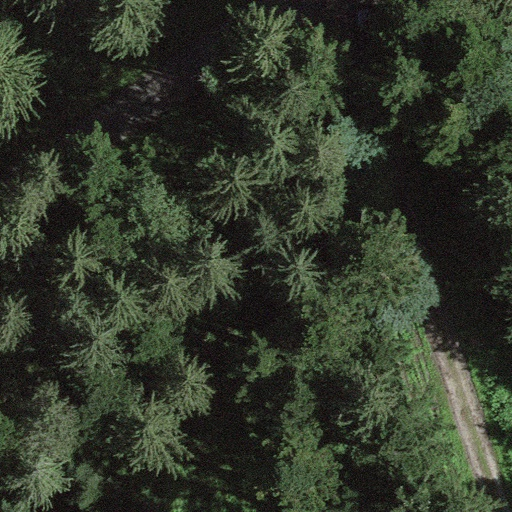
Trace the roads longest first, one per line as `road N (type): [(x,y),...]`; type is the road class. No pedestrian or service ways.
road 1 (track): [(344,0),(501,511)]
road 2 (unclassified): [(0,208),(311,0)]
